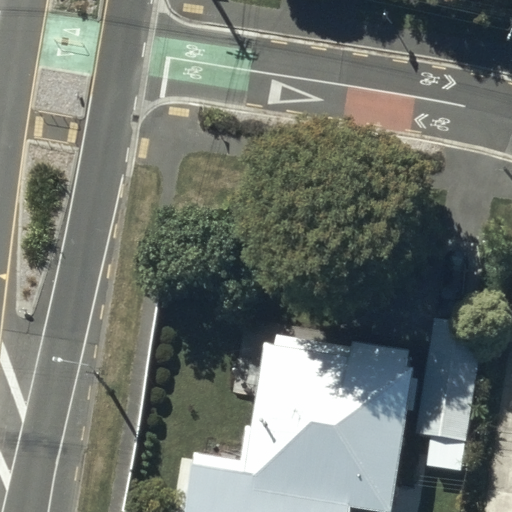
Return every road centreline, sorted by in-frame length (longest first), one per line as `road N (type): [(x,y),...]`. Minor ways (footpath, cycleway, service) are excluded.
road 1 (tertiary): [(120,51),(76,287),(4,511)]
road 2 (residential): [(120,51),(511,117)]
